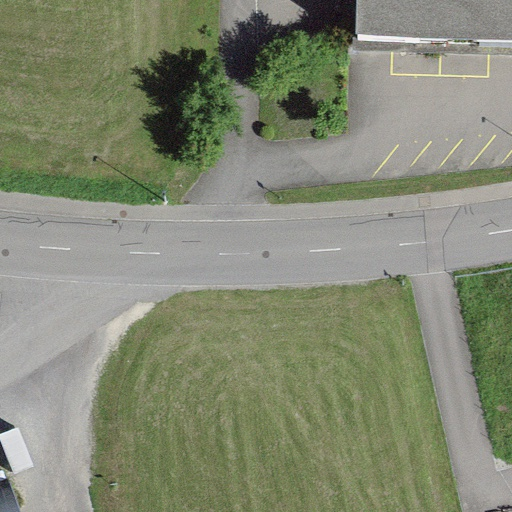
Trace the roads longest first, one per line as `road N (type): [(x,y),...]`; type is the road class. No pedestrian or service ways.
road 1 (residential): [(0,242),(233,256),(511,228)]
road 2 (track): [(81,252),(65,473),(74,511)]
